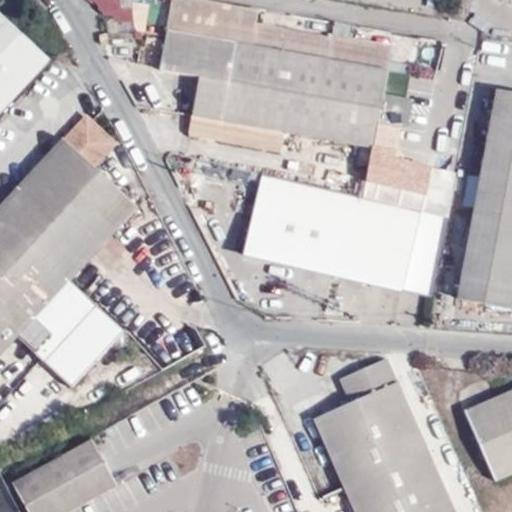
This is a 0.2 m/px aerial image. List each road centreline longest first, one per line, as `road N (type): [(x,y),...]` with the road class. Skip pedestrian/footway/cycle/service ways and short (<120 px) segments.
road 1 (residential): [(50,0),(92,57),(197,245),(255,384)]
road 2 (residential): [(464,26),(326,0)]
